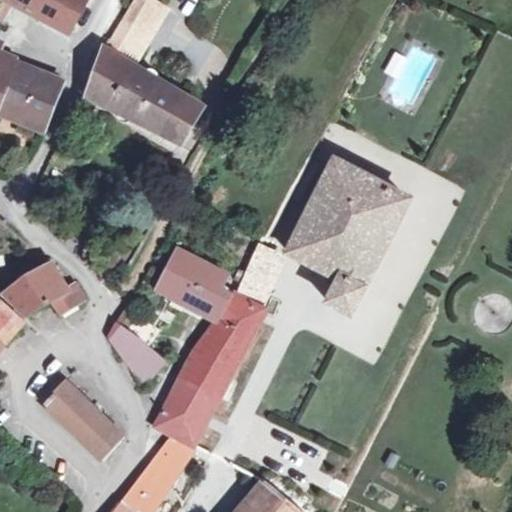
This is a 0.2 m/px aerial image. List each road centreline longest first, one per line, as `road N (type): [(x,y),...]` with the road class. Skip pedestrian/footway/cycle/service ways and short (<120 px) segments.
road 1 (track): [(111,305),(292,0)]
road 2 (residential): [(10,202),(113,0)]
road 3 (residential): [(81,333),(27,383),(22,402),(106,497)]
road 4 (residential): [(106,497),(142,443),(129,404),(81,333)]
road 5 (residential): [(81,333),(111,305),(10,202)]
